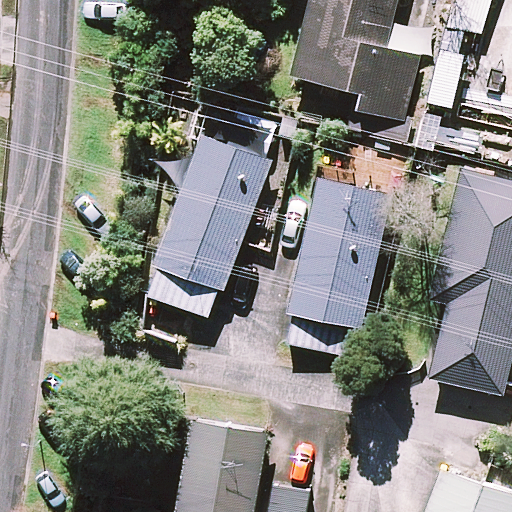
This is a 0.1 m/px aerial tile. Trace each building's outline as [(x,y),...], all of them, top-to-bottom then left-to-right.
[(356,110),(407,121),(421,53),(389,47),(398,0),(314,0),(299,80),(360,92),(356,110)] [(214,320),(274,160),(267,157),(277,131),(245,119),(239,135),(220,128),(216,140),(207,137),(147,295),(214,320)] [(511,365),(511,187),(465,176),(435,303),(448,306),(431,379),(505,397),(511,365)] [(285,343),(350,358),(356,329),(362,330),(392,195),(322,179),(285,343)] [(262,484),(269,425),(190,416),(179,511),(311,511),(313,490),(262,484)] [(511,511),(511,495),(446,471),(430,511),(511,511)]
